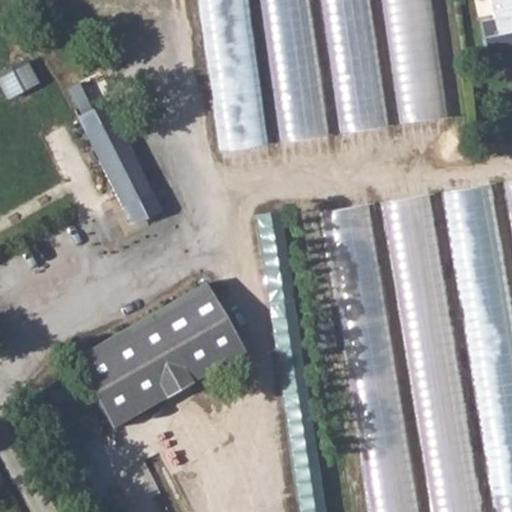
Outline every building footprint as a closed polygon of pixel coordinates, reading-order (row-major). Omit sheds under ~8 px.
[(383,0),(401,123),(449,116),(432,0),(264,0),(265,8),(269,0),(324,0),(327,20),(338,18),(349,24),(373,11),(333,16),(330,0),(383,0)] [(511,0),(489,0),(497,36),(511,32),(511,0)] [(226,148),(269,143),(256,37),(213,42),(226,148)] [(332,50),(342,131),(389,125),(380,45),(332,50)] [(0,71),(0,81),(10,99),(41,81),(27,57),(0,71)] [(285,139),(328,135),(322,67),(278,71),(285,139)] [(99,106),(86,81),(66,89),(135,221),(164,206),(113,100),(99,106)] [(454,210),(455,222),(476,220),(477,227),(496,226),(493,186),(450,189),(451,210),(454,210)] [(417,511),(374,204),(332,210),(374,511),(417,511)] [(206,281),(75,356),(113,423),(245,348),(206,281)] [(500,309),(476,308),(471,377),(511,379),(511,289),(502,289),(500,309)] [(35,394),(61,431),(87,413),(61,376),(35,394)] [(435,511),(483,511),(477,474),(431,481),(435,511)] [(511,511),(511,482),(496,486),(499,504),(500,511),(511,511)]
